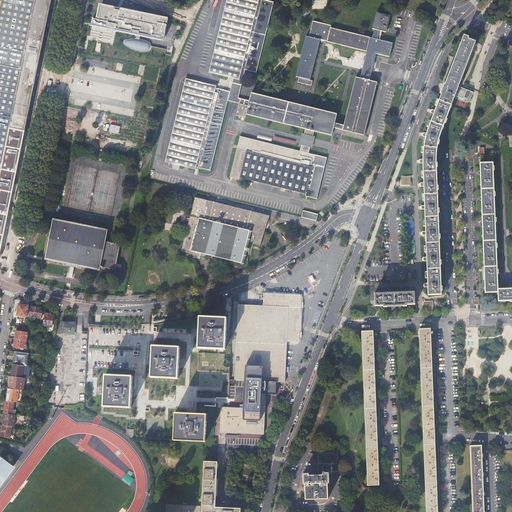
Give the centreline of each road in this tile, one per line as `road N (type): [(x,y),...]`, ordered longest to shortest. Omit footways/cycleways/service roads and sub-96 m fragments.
road 1 (tertiary): [(367,219),(342,215),(260,272),(186,298),(98,304),(9,282)]
road 2 (secondary): [(330,318),(279,449),(265,511)]
road 3 (residential): [(383,324),(390,482),(362,493)]
road 4 (secondary): [(432,52),(367,219)]
